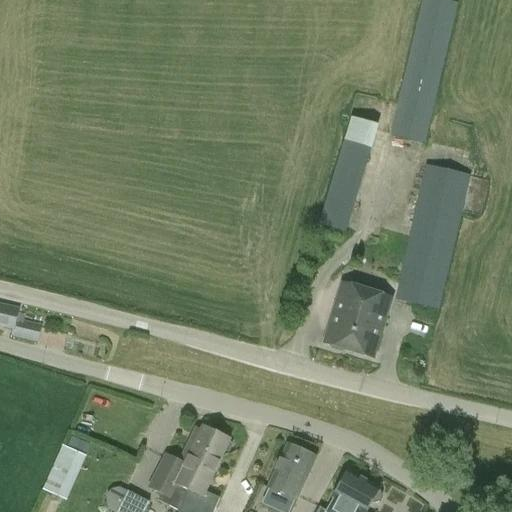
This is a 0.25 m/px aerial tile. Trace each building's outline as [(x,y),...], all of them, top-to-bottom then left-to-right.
[(425,141),(458,3),(445,0),(421,0),(396,111),(390,136),(425,144),(425,141)] [(345,233),(378,126),(352,118),(319,225),(345,233)] [(439,310),(470,176),(425,165),(394,299),(402,301),(439,310)] [(342,286),(324,345),(330,347),(332,350),(341,353),(345,351),(373,359),(374,355),(378,353),(381,344),(378,339),(390,300),(342,286)] [(25,316),(18,314),(18,312),(0,307),(0,327),(14,331),(12,337),(38,343),(42,326),(24,321),(25,316)] [(172,511),(181,511),(191,493),(218,435),(217,435),(203,428),(201,432),(197,429),(180,464),(166,457),(150,490),(161,495),(157,504),(172,511)] [(191,493),(181,511),(211,511),(219,498),(206,492),(224,454),(229,454),(232,447),(229,444),(230,441),(218,435),(191,493)] [(87,454),(90,444),(72,437),(68,447),(87,454)] [(296,502),(315,458),(286,445),(267,489),(296,502)] [(80,455),(63,448),(44,491),(61,499),(80,455)] [(366,511),(371,504),(374,505),(380,504),(383,498),(381,493),(378,491),(346,474),(333,500),(334,500),(327,511),(324,511),(319,509),(317,511),(366,511)] [(144,511),(148,504),(126,494),(117,511),(144,511)]
